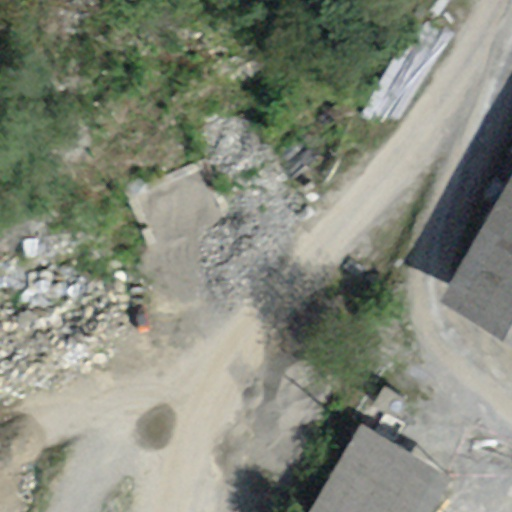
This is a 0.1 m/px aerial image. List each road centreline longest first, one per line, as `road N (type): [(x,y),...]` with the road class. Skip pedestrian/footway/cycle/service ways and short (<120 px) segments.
road 1 (track): [(177,511),(297,364),(509,0)]
road 2 (track): [(464,80),(461,144),(420,311),(431,356),(497,466),(505,511)]
